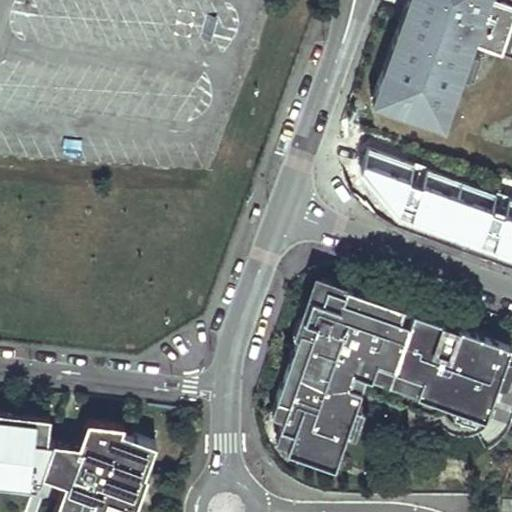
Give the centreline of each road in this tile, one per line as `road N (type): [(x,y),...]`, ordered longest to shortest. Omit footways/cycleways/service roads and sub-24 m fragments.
road 1 (residential): [(511,289),(281,212)]
road 2 (residential): [(225,390),(0,365)]
road 3 (residential): [(281,212),(355,0)]
road 4 (residential): [(225,390),(241,315),(281,212)]
